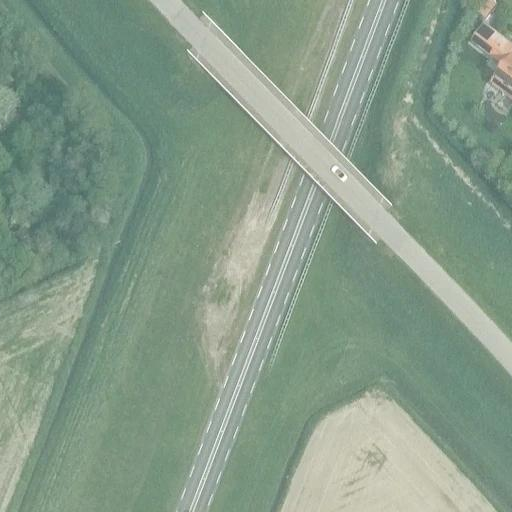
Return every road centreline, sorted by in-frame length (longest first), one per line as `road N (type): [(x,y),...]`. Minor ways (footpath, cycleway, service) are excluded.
road 1 (primary): [(189,511),(385,0)]
road 2 (unclassified): [(511,362),(165,0)]
